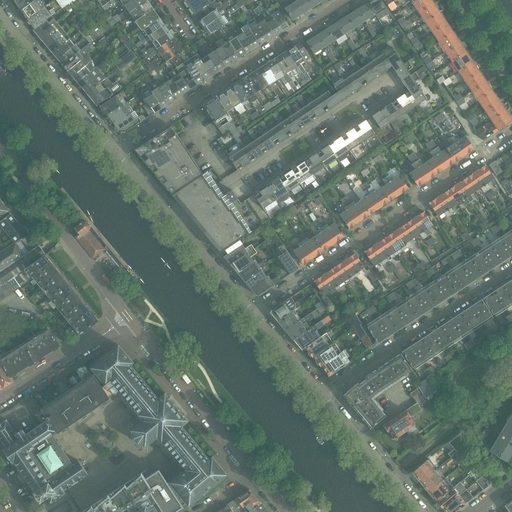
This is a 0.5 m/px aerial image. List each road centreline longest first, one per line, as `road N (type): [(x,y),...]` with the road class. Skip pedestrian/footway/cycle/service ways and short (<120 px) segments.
road 1 (residential): [(248,311),(511,136)]
road 2 (residential): [(112,152),(348,0)]
road 3 (residential): [(320,396),(511,268)]
road 4 (residential): [(362,94),(171,220)]
road 5 (residential): [(112,301),(0,146)]
road 6 (residential): [(254,476),(139,333)]
road 7 (residential): [(0,12),(112,152)]
road 8 (residential): [(320,396),(418,511)]
road 9 (residential): [(0,401),(102,334)]
